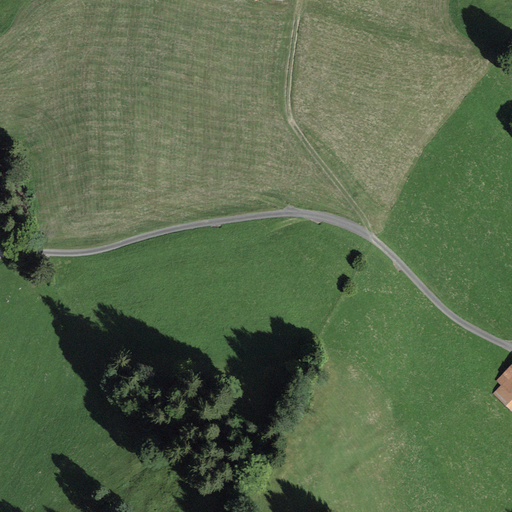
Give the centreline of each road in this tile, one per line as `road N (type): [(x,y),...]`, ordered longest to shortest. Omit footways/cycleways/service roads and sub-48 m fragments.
road 1 (track): [(301,0),(287,111),(363,216),(367,234)]
road 2 (track): [(511,47),(448,47),(342,0)]
